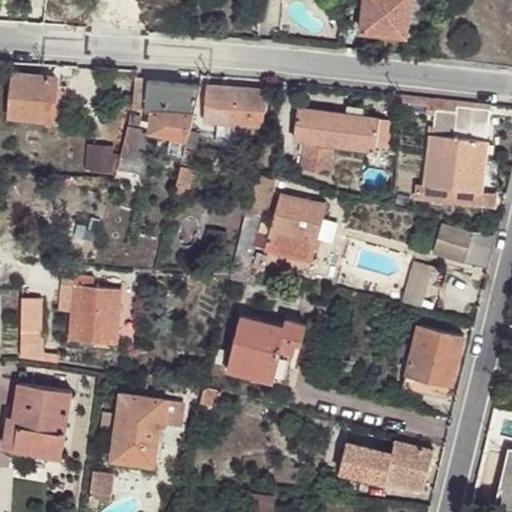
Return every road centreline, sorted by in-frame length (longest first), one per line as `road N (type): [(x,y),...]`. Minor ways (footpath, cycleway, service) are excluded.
road 1 (residential): [(0,37),(511,85)]
road 2 (residential): [(449,511),(511,245)]
